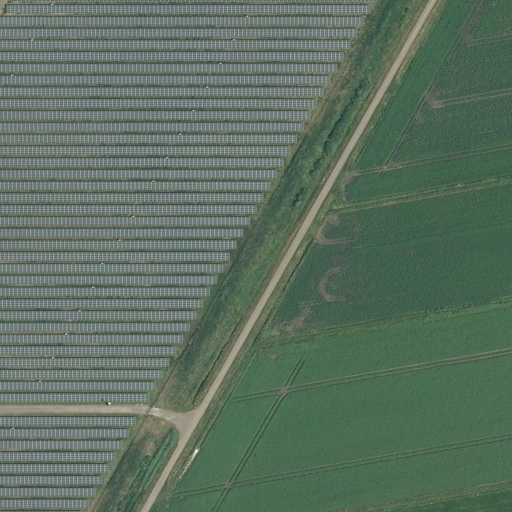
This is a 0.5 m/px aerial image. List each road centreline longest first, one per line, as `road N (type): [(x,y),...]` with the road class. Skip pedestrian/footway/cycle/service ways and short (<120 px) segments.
road 1 (unclassified): [(142,511),(432,0)]
road 2 (unknown): [(187,432),(136,407),(0,409)]
